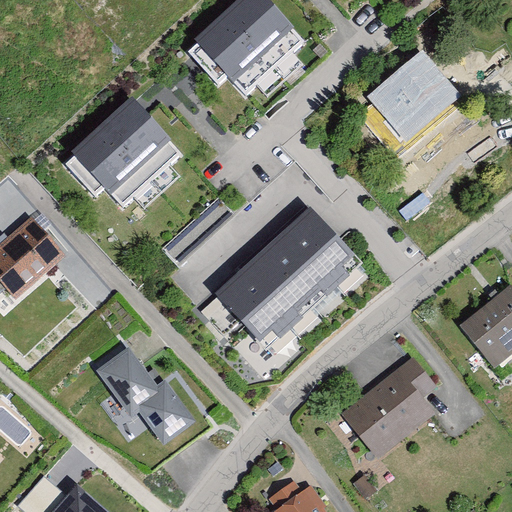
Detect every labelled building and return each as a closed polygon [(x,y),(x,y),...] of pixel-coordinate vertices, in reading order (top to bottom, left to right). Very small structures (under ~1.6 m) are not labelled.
[(266,0),(207,0),(178,27),(233,86),(294,29),(266,0)] [(458,102),(417,56),(362,103),(380,123),(373,129),(397,156),(458,102)] [(116,84),(54,136),(105,198),(168,147),(116,84)] [(310,215),(218,296),(263,346),(355,265),(310,215)] [(68,262),(30,218),(0,243),(0,296),(11,310),(68,262)] [(511,296),(507,291),(458,331),(492,373),(511,356),(511,296)] [(114,334),(84,356),(122,408),(131,401),(155,435),(187,412),(160,374),(149,382),(114,334)] [(413,359),(337,420),(370,461),(446,401),(413,359)] [(43,476),(17,507),(23,511),(44,511),(62,491),(43,476)] [(269,501),(276,511),(274,511),(324,511),(309,488),(301,494),(294,484),(269,501)] [(108,511),(78,485),(54,511),(108,511)]
